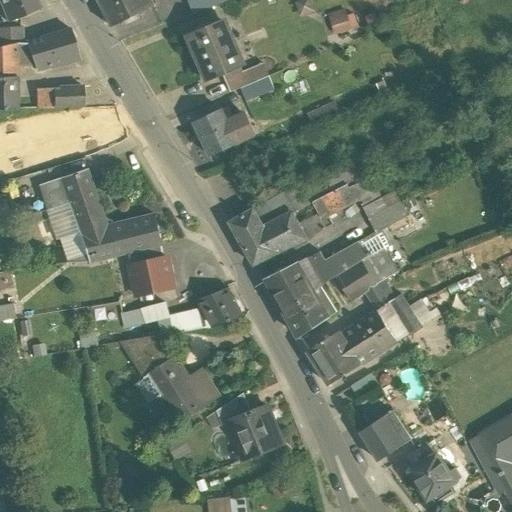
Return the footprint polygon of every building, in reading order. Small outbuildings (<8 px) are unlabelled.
[(37,0),(0,0),(0,3),(3,11),(7,21),(41,8),(37,0)] [(151,0),(98,0),(112,27),(154,6),(151,0)] [(209,0),(191,0),(187,1),(192,14),(212,6),(209,0)] [(329,14),(333,33),(358,27),(354,9),(329,14)] [(221,20),(187,34),(207,81),(240,67),(221,20)] [(20,28),(0,29),(0,46),(14,43),(21,44),(20,28)] [(69,28),(25,43),(26,45),(32,62),(35,70),(49,66),(50,70),(79,61),(69,28)] [(0,46),(0,77),(15,77),(15,64),(14,43),(0,46)] [(21,44),(14,43),(15,64),(32,62),(26,45),(21,44)] [(263,63),(225,79),(230,92),(240,88),(268,76),(263,63)] [(268,76),(240,88),(245,101),(274,89),(268,76)] [(15,77),(0,77),(0,109),(17,109),(16,77),(15,77)] [(83,87),(53,89),(53,109),(83,108),(83,87)] [(53,89),(36,90),(37,109),(53,109),(53,89)] [(333,103),(306,114),(310,122),(321,117),(322,119),(337,113),(333,103)] [(228,125),(221,110),(193,122),(209,157),(255,136),(246,117),(228,125)] [(318,216),(298,226),(305,238),(325,228),(319,217),(327,213),(328,216),(363,197),(362,196),(374,189),(367,176),(361,166),(304,195),(297,184),(283,192),(295,211),(312,203),(318,216)] [(84,171),(59,180),(67,204),(47,210),(59,240),(78,234),(88,262),(127,253),(160,244),(162,244),(155,215),(106,227),(84,171)] [(59,180),(39,186),(47,210),(67,204),(59,180)] [(283,192),(230,223),(251,260),(257,262),(305,238),(298,226),(292,213),(295,211),(283,192)] [(380,199),(362,208),(368,218),(385,209),(380,199)] [(385,209),(368,218),(378,240),(409,224),(398,203),(385,209)] [(78,234),(59,240),(66,263),(88,262),(78,234)] [(341,254),(329,260),(327,267),(334,278),(362,260),(367,257),(359,242),(340,252),(341,254)] [(160,244),(127,253),(130,265),(164,258),(160,244)] [(319,253),(298,264),(298,263),(267,278),(299,337),(337,312),(321,287),(334,278),(327,267),(319,253)] [(164,258),(130,265),(136,296),(173,288),(167,257),(164,258)] [(362,260),(335,278),(351,301),(364,293),(377,284),(362,260)] [(381,291),(377,284),(364,293),(375,310),(388,302),(381,291)] [(393,299),(386,288),(381,291),(388,302),(393,299)] [(227,290),(197,301),(211,327),(212,329),(243,316),(227,290)] [(409,307),(400,295),(393,299),(388,302),(375,310),(376,312),(378,311),(384,321),(394,315),(407,335),(421,326),(409,307)] [(130,325),(169,317),(166,301),(127,309),(130,325)] [(428,314),(419,301),(409,307),(421,326),(432,320),(432,319),(428,314)] [(14,302),(0,304),(0,318),(16,315),(14,302)] [(435,309),(428,314),(432,319),(438,315),(435,309)] [(202,310),(191,315),(197,329),(211,327),(202,310)] [(376,312),(341,335),(360,365),(396,342),(383,322),(384,321),(378,311),(376,312)] [(338,331),(307,351),(329,385),(360,365),(341,335),(339,332),(338,331)] [(170,334),(144,338),(146,352),(172,346),(170,334)] [(144,338),(117,342),(129,360),(146,352),(144,338)] [(172,346),(146,352),(129,360),(142,379),(143,380),(147,377),(146,375),(174,357),(172,346)] [(174,357),(146,375),(147,377),(159,394),(154,397),(155,399),(156,399),(158,398),(176,424),(218,397),(205,376),(192,385),(174,357)] [(371,373),(350,386),(358,399),(379,386),(371,373)] [(159,394),(147,377),(143,380),(154,397),(159,394)] [(142,379),(134,384),(148,404),(155,399),(154,397),(143,380),(142,379)] [(242,394),(215,412),(220,425),(227,423),(233,421),(232,419),(250,412),(242,394)] [(250,412),(232,419),(233,421),(227,423),(242,460),(281,445),(274,427),(273,428),(264,407),(250,412)] [(410,439),(392,411),(385,416),(403,444),(410,439)] [(385,416),(360,432),(378,460),(403,444),(385,416)] [(511,416),(470,440),(500,494),(506,492),(511,503),(511,474),(503,459),(511,453),(511,416)] [(172,444),(179,455),(189,449),(182,437),(172,444)] [(431,440),(405,456),(412,468),(435,453),(438,451),(431,440)] [(435,453),(412,468),(408,471),(426,499),(438,491),(442,498),(452,491),(448,486),(454,482),(454,481),(460,477),(454,468),(448,472),(435,453)] [(232,511),(231,495),(208,496),(208,511),(232,511)]
